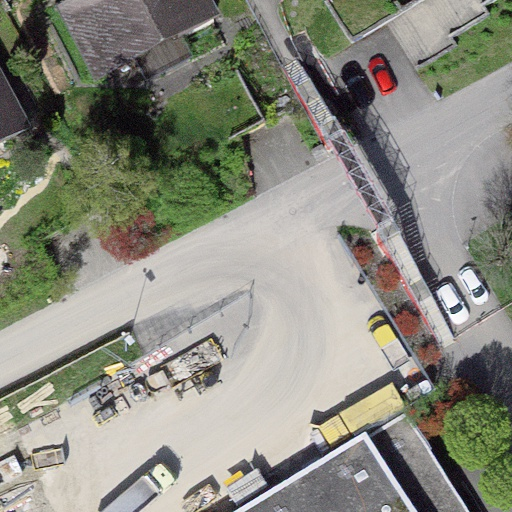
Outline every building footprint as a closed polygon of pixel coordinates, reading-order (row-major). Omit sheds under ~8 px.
[(182,39),(220,20),(209,0),(74,0),(57,9),(95,84),(137,62),(155,97),(190,79),(183,66),(193,61),(182,39)] [(0,147),(33,130),(0,68),(0,147)] [(206,89),(233,141),(265,125),(238,73),(206,89)] [(8,197),(33,246),(86,219),(60,170),(8,197)] [(467,511),(407,412),(240,511),(467,511)]
